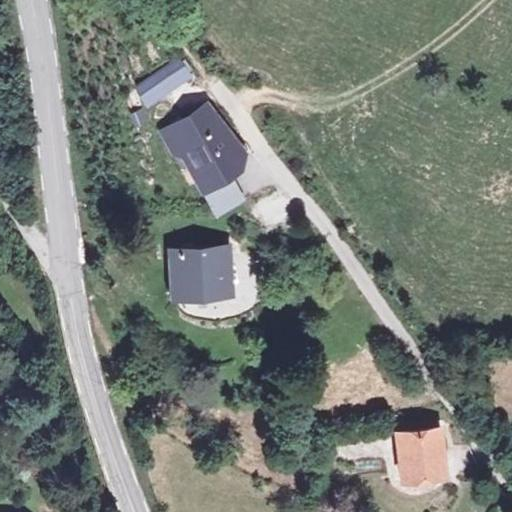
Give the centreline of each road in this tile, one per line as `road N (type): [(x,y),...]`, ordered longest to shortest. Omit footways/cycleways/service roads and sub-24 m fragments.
road 1 (residential): [(236,106),(511,478)]
road 2 (secondary): [(61,277),(40,0)]
road 3 (secondary): [(126,511),(93,424),(61,277)]
road 4 (track): [(163,0),(236,106)]
